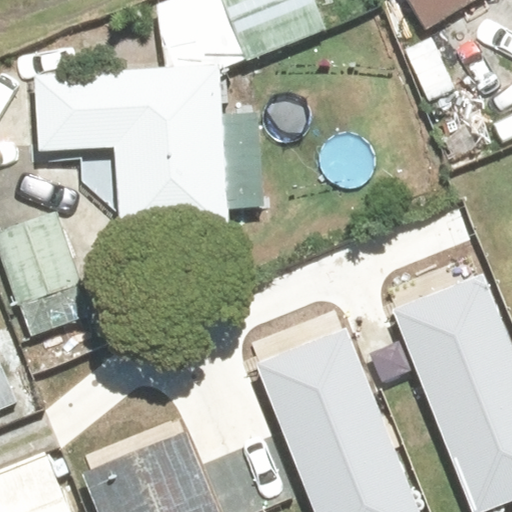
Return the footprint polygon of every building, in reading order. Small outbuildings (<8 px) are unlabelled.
[(339,0),(232,0),(256,65),(351,31),(339,0)] [(494,0),(433,36),(403,54),(435,109),(465,91),(473,104),(511,80),(511,3),(510,0),(494,0)] [(412,0),(433,36),(494,0),(412,0)] [(215,71),(31,81),(36,158),(111,154),(116,241),(224,235),(223,215),(263,213),(258,116),(218,118),(215,71)] [(50,169),(0,186),(0,245),(24,317),(93,293),(50,169)] [(511,511),(511,403),(471,291),(374,327),(442,511),(511,511)] [(0,336),(0,417),(28,407),(0,336)] [(406,511),(343,339),(246,374),(296,511),(406,511)] [(211,511),(188,446),(79,483),(89,511),(211,511)] [(78,511),(58,454),(0,474),(0,511),(78,511)]
